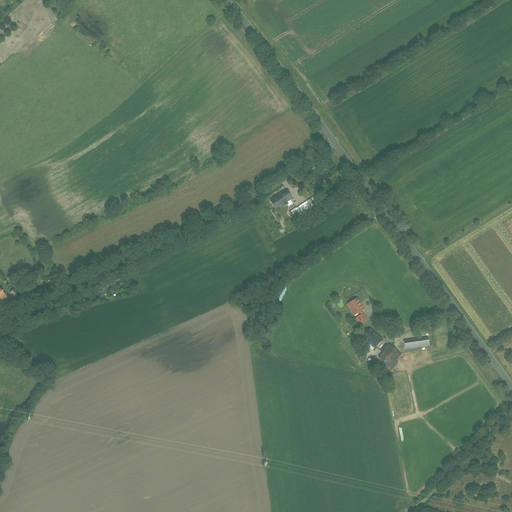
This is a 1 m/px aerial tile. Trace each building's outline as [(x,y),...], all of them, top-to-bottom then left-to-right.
[(292,198),(285,187),(268,199),(275,209),(281,205),(282,207),(288,203),(287,201),(292,198)] [(320,204),(314,195),(290,211),(299,224),(305,219),(307,221),(314,216),(310,210),(320,204)] [(0,303),(8,296),(0,287),(0,303)] [(365,309),(358,297),(346,304),(353,316),(354,315),(362,310),(365,309)] [(368,319),(362,310),(354,315),(355,317),(355,318),(359,324),(368,319)] [(383,338),(370,327),(359,339),(372,350),(383,338)] [(428,336),(403,340),(405,352),(417,350),(417,347),(430,345),(428,336)] [(401,354),(388,343),(378,356),(390,367),(401,354)]
